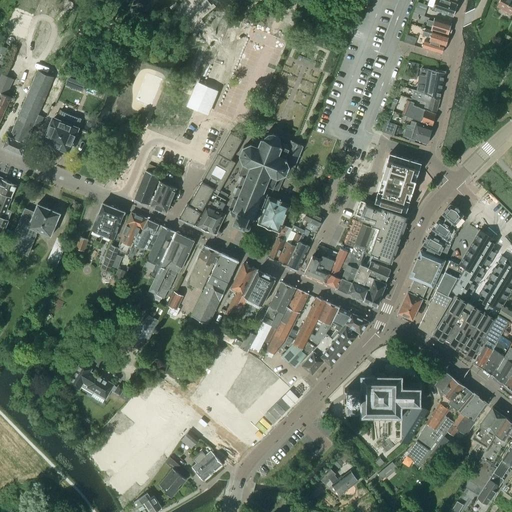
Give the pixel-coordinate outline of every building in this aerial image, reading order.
[(453,17),(457,4),(456,4),(443,0),(435,0),(432,10),(453,17)] [(499,7),(496,13),(509,20),(511,14),(511,13),(511,12),(511,0),(499,0),(496,6),(499,7)] [(426,11),(427,6),(417,2),(415,7),(426,11)] [(424,16),(425,11),(415,8),(413,13),(424,16)] [(449,29),(449,28),(450,24),(441,21),(441,20),(434,18),(433,22),(428,20),(426,25),(432,27),(431,31),(432,31),(447,35),(447,34),(449,35),(450,34),(451,30),(450,29),(449,29)] [(448,42),(447,40),(447,39),(448,36),(447,36),(447,35),(432,31),(431,34),(423,32),(422,36),(430,38),(429,42),(424,40),(422,48),(441,54),(443,46),(445,47),(445,46),(447,45),(448,42)] [(414,43),(416,38),(406,35),(404,40),(414,43)] [(415,86),(418,68),(413,66),(409,85),(415,86)] [(439,99),(444,74),(426,69),(426,70),(421,69),(420,76),(425,77),(423,85),(419,84),(418,90),(414,89),(412,97),(420,100),(420,103),(424,105),(424,107),(436,111),(439,99)] [(23,152),(38,115),(53,77),(37,71),(9,137),(7,136),(3,147),(2,147),(22,155),(22,154),(23,152)] [(0,120),(10,97),(6,95),(13,79),(2,74),(0,77),(0,93),(0,120)] [(407,101),(401,115),(432,126),(435,114),(413,106),(413,103),(407,101)] [(53,119),(43,142),(53,146),(53,147),(54,146),(58,148),(58,149),(59,148),(68,152),(77,128),(80,119),(60,111),(56,120),(53,119)] [(389,135),(392,124),(388,123),(385,122),(381,132),(389,135)] [(429,136),(431,128),(411,122),(410,125),(406,124),(405,128),(429,136)] [(429,136),(405,128),(403,136),(409,139),(408,141),(414,142),(414,140),(426,144),(429,136)] [(178,218),(194,225),(205,205),(212,193),(217,195),(236,163),(231,160),(243,138),(230,131),(213,161),(214,162),(207,174),(206,174),(189,205),(187,204),(178,218)] [(275,199),(283,179),(291,175),(303,146),(274,134),(273,134),(271,134),(270,134),(269,134),(268,135),(267,135),(266,136),(265,137),(264,138),(264,139),(262,138),(261,140),(260,139),(259,138),(258,138),(257,138),(256,138),(255,138),(254,139),(253,140),(251,144),(243,148),(240,156),(243,164),(239,173),(238,174),(239,174),(239,175),(240,176),(240,175),(242,176),(241,178),(239,178),(237,182),(239,183),(238,186),(237,185),(237,186),(238,186),(236,189),(235,188),(233,193),(234,194),(234,196),(233,196),(233,197),(229,208),(229,207),(229,209),(230,209),(233,210),(230,213),(232,215),(232,216),(235,217),(233,222),(244,227),(245,225),(245,226),(246,227),(247,227),(248,227),(249,226),(250,226),(250,225),(250,223),(249,222),(252,219),(253,218),(256,220),(258,216),(260,217),(268,197),(275,199)] [(421,163),(389,153),(374,203),(406,213),(421,163)] [(147,205),(157,180),(159,176),(153,174),(156,168),(148,165),(146,171),(145,170),(141,182),(134,200),(147,205)] [(0,232),(1,233),(2,233),(8,220),(3,218),(11,197),(16,185),(11,183),(1,179),(1,180),(0,179),(0,232)] [(166,213),(172,199),(176,188),(160,181),(150,206),(166,213)] [(282,225),(290,205),(292,200),(284,196),(282,197),(281,200),(278,199),(277,200),(275,199),(268,197),(260,217),(257,223),(258,224),(259,223),(266,227),(270,229),(271,228),(279,232),(282,225)] [(205,230),(220,202),(215,200),(211,208),(205,205),(194,225),(202,228),(205,230)] [(360,200),(355,215),(372,221),(370,224),(373,225),(373,226),(375,226),(373,229),(366,248),(364,253),(369,255),(391,263),(390,263),(391,264),(395,254),(398,245),(403,232),(407,221),(406,221),(408,217),(407,216),(407,217),(405,216),(382,207),(381,208),(360,200)] [(216,234),(223,218),(225,214),(220,212),(224,205),(224,204),(220,202),(205,230),(207,231),(208,230),(216,234)] [(113,239),(124,212),(102,203),(91,230),(113,239)] [(50,237),(60,214),(37,204),(33,214),(23,210),(11,238),(13,239),(15,233),(38,242),(42,233),(50,237)] [(457,231),(466,218),(462,215),(458,208),(450,204),(441,214),(445,217),(442,221),(457,231)] [(308,223),(312,213),(307,211),(303,221),(308,223)] [(135,246),(140,234),(142,234),(149,220),(147,219),(130,213),(118,245),(119,245),(118,249),(127,252),(128,249),(129,249),(130,244),(133,245),(135,246)] [(319,227),(323,218),(313,213),(308,222),(319,227)] [(450,245),(457,231),(442,221),(438,218),(431,229),(435,232),(433,236),(450,245)] [(151,250),(163,226),(149,220),(142,234),(140,234),(135,246),(133,245),(128,258),(133,260),(137,249),(139,249),(140,246),(151,250)] [(359,245),(366,248),(373,229),(362,224),(352,250),(357,252),(359,245)] [(287,240),(290,231),(291,229),(282,225),(279,232),(269,257),(277,260),(278,261),(287,241),(287,240)] [(151,250),(144,265),(153,269),(151,274),(155,276),(176,233),(163,226),(151,250)] [(480,342),(511,288),(511,262),(491,249),(496,240),(484,233),(479,230),(458,265),(464,268),(458,278),(451,290),(456,295),(432,335),(438,338),(439,337),(445,340),(446,338),(451,341),(449,345),(455,348),(457,345),(467,351),(465,355),(471,358),(480,342)] [(286,265),(298,242),(301,236),(290,231),(287,240),(287,241),(278,261),(286,265)] [(155,276),(148,291),(155,294),(167,267),(169,268),(156,295),(163,298),(167,290),(168,291),(177,271),(179,271),(194,241),(176,233),(155,276)] [(444,260),(450,245),(433,236),(428,233),(422,245),(427,247),(425,252),(444,260)] [(83,252),(87,239),(80,237),(75,249),(83,252)] [(298,271),(309,247),(299,242),(287,265),(298,271)] [(114,259),(118,249),(118,248),(111,245),(106,256),(114,259)] [(202,291),(220,253),(203,246),(186,283),(202,291)] [(52,276),(63,251),(53,247),(42,272),(52,276)] [(336,288),(344,270),(340,268),(347,252),(340,248),(338,253),(337,253),(336,256),(325,282),(336,288)] [(347,293),(359,265),(357,264),(358,260),(355,258),(357,252),(352,250),(350,256),(337,288),(347,293)] [(444,260),(425,252),(420,250),(416,259),(440,269),(445,260),(444,260)] [(178,373),(186,356),(184,355),(185,352),(189,343),(197,346),(218,301),(219,301),(226,285),(238,261),(221,253),(180,338),(181,339),(175,352),(173,357),(166,372),(177,377),(177,378),(178,378),(180,374),(178,373)] [(324,282),(334,260),(322,255),(320,259),(312,256),(304,272),(304,273),(324,282)] [(440,269),(416,259),(412,268),(436,278),(440,269)] [(385,283),(390,270),(368,260),(365,267),(362,274),(373,278),(385,283)] [(244,293),(255,269),(253,268),(243,263),(242,265),(231,289),(236,291),(234,294),(225,313),(230,316),(235,305),(236,305),(242,292),(244,293)] [(368,290),(373,278),(362,274),(365,267),(360,264),(347,293),(362,299),(366,290),(368,290)] [(430,334),(451,297),(450,290),(450,289),(457,277),(458,278),(464,268),(458,265),(455,264),(456,265),(451,275),(444,272),(418,326),(418,327),(430,334)] [(436,278),(412,268),(408,277),(413,279),(432,287),(436,278)] [(253,321),(274,279),(267,275),(255,269),(244,293),(245,293),(236,313),(253,321)] [(123,282),(126,275),(119,271),(116,278),(123,282)] [(386,283),(385,283),(373,278),(368,290),(366,290),(362,299),(376,306),(386,283)] [(426,300),(432,287),(413,279),(410,287),(409,287),(407,292),(421,298),(426,300)] [(282,314),(295,288),(281,281),(261,321),(275,329),(283,314),(282,314)] [(285,341),(299,313),(308,294),(297,289),(288,307),(287,307),(283,314),(275,329),(273,334),(272,336),(284,342),(285,341)] [(176,310),(182,296),(173,292),(167,306),(176,310)] [(410,322),(421,298),(407,292),(398,312),(403,315),(402,318),(410,322)] [(307,339),(325,302),(315,297),(309,311),(292,344),(280,357),(295,368),(299,363),(300,364),(316,348),(307,339)] [(327,334),(339,308),(325,302),(307,339),(316,348),(319,345),(318,344),(327,334)] [(511,311),(503,306),(481,343),(482,344),(473,362),(481,368),(510,320),(511,321),(511,311)] [(339,330),(351,314),(339,308),(327,334),(335,342),(341,332),(339,330)] [(142,351),(158,321),(145,314),(129,344),(142,351)] [(365,327),(368,322),(358,317),(351,314),(339,330),(341,332),(347,325),(360,333),(365,327)] [(511,338),(511,321),(510,320),(481,368),(491,374),(503,354),(502,354),(511,338)] [(217,331),(220,333),(225,325),(221,323),(217,331)] [(342,352),(350,344),(359,333),(360,334),(360,333),(347,325),(341,332),(335,342),(327,334),(318,344),(319,345),(316,348),(300,364),(312,374),(324,361),(330,366),(342,352)] [(246,351),(255,335),(248,332),(247,332),(239,347),(246,351)] [(275,352),(284,342),(272,336),(269,342),(265,350),(271,352),(272,352),(274,354),(275,352)] [(511,342),(506,352),(493,375),(492,376),(504,384),(511,371),(511,342)] [(237,347),(224,368),(237,376),(250,355),(237,347)] [(79,364),(68,383),(79,390),(81,386),(83,382),(88,386),(87,387),(88,388),(88,387),(93,390),(93,391),(94,392),(91,396),(102,403),(105,398),(111,389),(113,386),(113,385),(95,374),(94,375),(89,372),(91,369),(90,370),(87,369),(88,367),(80,363),(79,364)] [(224,368),(212,390),(225,397),(237,376),(224,368)] [(344,389),(344,392),(347,392),(347,401),(344,401),(344,403),(346,403),(346,406),(347,406),(347,414),(361,415),(361,416),(401,416),(401,440),(407,444),(428,410),(422,406),(418,406),(418,404),(419,404),(420,388),(406,388),(402,388),(401,388),(401,376),(387,376),(387,373),(386,373),(386,371),(377,371),(377,373),(375,373),(375,376),(361,376),(361,389),(349,389),(349,387),(346,387),(346,389),(344,389)] [(454,407),(469,390),(445,371),(435,385),(437,387),(442,399),(439,403),(441,404),(442,403),(443,404),(447,398),(449,399),(447,402),(451,405),(454,407)] [(280,382),(272,390),(288,406),(296,398),(280,382)] [(117,387),(115,392),(121,395),(124,389),(118,386),(117,387)] [(131,400),(122,412),(144,428),(153,417),(152,417),(156,412),(164,419),(168,414),(173,408),(173,407),(176,403),(167,395),(165,397),(156,390),(146,403),(136,396),(132,401),(131,400)] [(272,390),(264,397),(280,414),(288,406),(272,390)] [(466,434),(487,404),(473,392),(458,411),(461,413),(447,432),(453,436),(458,428),(466,434)] [(264,397),(256,405),(272,422),(280,414),(264,397)] [(419,456),(425,460),(449,428),(440,421),(451,405),(447,402),(449,399),(447,398),(443,404),(442,403),(441,404),(439,403),(426,423),(415,441),(425,448),(419,456)] [(256,405),(248,413),(265,429),(272,422),(256,405)] [(486,446),(505,417),(500,413),(497,411),(492,407),(470,437),(486,446)] [(248,413),(241,420),(254,433),(257,437),(265,429),(248,413)] [(237,417),(230,424),(246,441),(254,433),(241,420),(237,417)] [(494,465),(511,440),(511,422),(505,417),(485,450),(485,451),(464,487),(478,496),(493,473),(497,467),(494,465)] [(230,424),(222,432),(238,448),(246,441),(230,424)] [(132,429),(112,443),(121,456),(141,441),(132,429)] [(183,438),(192,447),(198,440),(189,431),(183,438)] [(439,461),(452,443),(444,436),(431,454),(439,461)] [(112,443),(92,458),(101,470),(121,456),(112,443)] [(511,466),(511,443),(501,460),(511,466)] [(144,450),(126,467),(137,478),(154,460),(144,450)] [(222,464),(211,451),(205,456),(202,452),(198,455),(212,472),(222,464)] [(212,472),(198,455),(193,459),(197,463),(192,467),(203,480),(212,472)] [(178,487),(181,483),(182,484),(186,479),(175,470),(179,465),(170,457),(165,463),(172,468),(159,485),(166,490),(164,492),(171,497),(179,488),(178,487)] [(339,470),(348,463),(345,458),(335,465),(339,470)] [(397,469),(392,462),(378,474),(383,481),(397,469)] [(126,467),(109,484),(119,495),(137,478),(126,467)] [(355,489),(352,485),(358,481),(350,471),(337,480),(334,475),(335,474),(330,469),(320,479),(328,487),(332,484),(340,495),(344,492),(344,493),(345,494),(346,495),(348,496),(349,496),(351,496),(352,495),(354,494),(354,493),(355,492),(355,490),(355,489)] [(503,480),(493,473),(478,496),(476,498),(487,505),(503,480)] [(511,498),(511,473),(500,490),(511,498)] [(156,511),(162,508),(153,496),(150,499),(145,492),(134,502),(137,507),(139,509),(145,505),(149,511),(156,511)]
